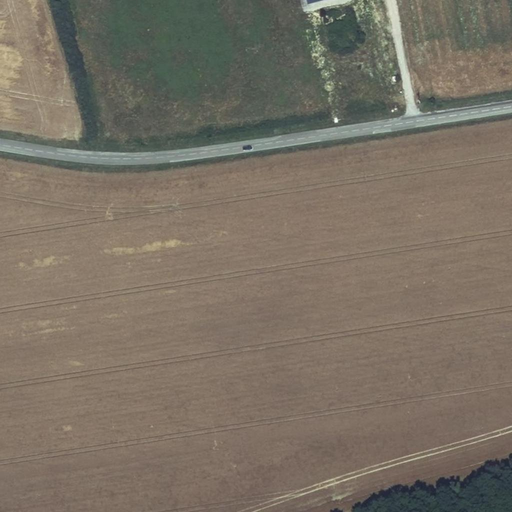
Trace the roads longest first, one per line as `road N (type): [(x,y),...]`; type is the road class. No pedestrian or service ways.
road 1 (tertiary): [(511,107),(161,159),(0,144)]
road 2 (track): [(388,0),(415,122)]
